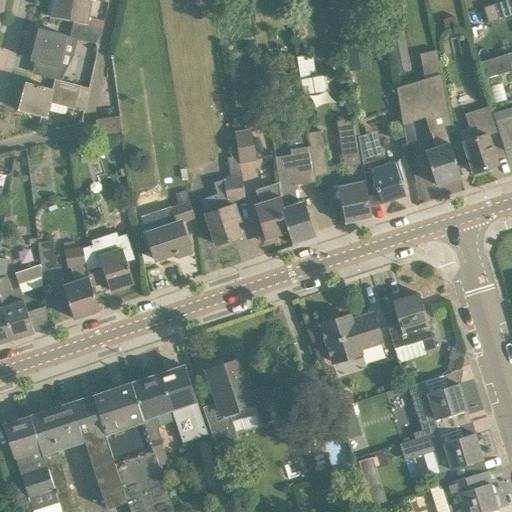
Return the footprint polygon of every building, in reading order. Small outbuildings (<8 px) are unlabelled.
[(52,0),(49,18),(73,23),(86,26),(91,2),(84,1),(83,0),(52,0)] [(511,16),(511,0),(483,8),(487,23),(511,16)] [(409,69),(398,12),(383,15),(394,72),(409,69)] [(69,38),(77,40),(98,45),(102,29),(86,26),(73,23),(69,38)] [(31,61),(58,67),(66,36),(39,30),(31,61)] [(369,42),(350,43),(351,67),(370,66),(369,42)] [(396,89),(399,103),(406,146),(416,143),(412,122),(425,118),(429,134),(430,134),(435,148),(425,152),(436,185),(460,177),(444,127),(450,126),(444,90),(436,51),(420,54),(424,80),(396,89)] [(511,72),(511,53),(507,56),(478,64),(482,80),(511,71),(511,72)] [(315,78),(311,56),(296,58),(302,95),(326,91),(324,76),(315,78)] [(75,110),(80,87),(55,80),(52,90),(25,83),(18,111),(46,118),(50,103),(75,110)] [(499,132),(493,114),(491,106),(465,115),(473,139),(463,142),(473,173),(497,165),(488,136),(499,132)] [(511,107),(493,114),(499,132),(504,152),(511,149),(511,107)] [(95,121),(98,136),(117,133),(115,118),(95,121)] [(343,168),(363,164),(358,137),(355,119),(336,122),(343,168)] [(234,133),(238,157),(239,164),(255,160),(249,130),(234,133)] [(308,134),(310,147),(315,177),(328,174),(320,132),(308,134)] [(365,184),(370,207),(405,195),(400,182),(404,181),(398,162),(386,166),(380,147),(369,150),(364,135),(358,137),(363,164),(366,183),(365,184)] [(275,158),(279,183),(282,209),(280,210),(288,233),(292,245),(315,237),(304,202),(297,204),(295,186),(316,183),(315,177),(310,147),(290,151),(291,155),(275,158)] [(242,177),(239,164),(238,157),(227,159),(230,179),(223,180),(224,182),(214,184),(217,195),(201,200),(206,215),(216,245),(240,237),(236,223),(240,222),(233,201),(245,199),(242,177)] [(276,237),(288,233),(280,210),(282,209),(279,183),(255,191),(259,204),(256,205),(262,223),(260,223),(265,240),(267,245),(277,241),(276,237)] [(365,184),(365,183),(337,188),(345,224),(372,218),(370,207),(365,184)] [(170,209),(176,224),(146,234),(155,261),(176,254),(178,258),(191,254),(181,223),(195,218),(190,203),(170,209)] [(37,244),(40,266),(41,271),(56,269),(53,241),(37,244)] [(94,244),(83,248),(87,272),(91,287),(107,282),(109,291),(133,283),(122,250),(98,258),(94,244)] [(91,287),(87,272),(83,248),(65,251),(67,267),(70,267),(75,282),(63,286),(74,320),(99,311),(91,287)] [(41,277),(41,271),(40,266),(15,274),(18,284),(41,277)] [(0,278),(0,299),(13,340),(34,333),(24,301),(13,305),(14,301),(6,276),(0,278)] [(436,348),(419,294),(392,303),(399,324),(387,328),(394,349),(421,341),(424,352),(436,348)] [(0,343),(13,340),(0,299),(0,343)] [(361,354),(360,350),(381,343),(372,314),(351,321),(349,316),(320,325),(332,363),(361,354)] [(205,366),(218,402),(202,408),(215,447),(237,439),(231,422),(256,414),(254,409),(256,408),(242,367),(244,366),(241,359),(230,362),(230,364),(224,366),(222,360),(205,366)] [(184,367),(160,374),(175,421),(190,416),(196,433),(206,430),(184,367)] [(175,421),(160,374),(131,384),(152,447),(162,444),(157,427),(175,421)] [(413,433),(415,440),(460,426),(470,422),(458,384),(448,387),(444,376),(408,387),(421,431),(413,433)] [(173,511),(152,447),(131,384),(93,397),(128,502),(131,511),(173,511)] [(93,397),(31,417),(44,458),(58,453),(57,449),(84,440),(107,509),(128,502),(93,397)] [(47,465),(44,458),(31,417),(4,426),(33,511),(59,503),(47,465)] [(463,437),(460,426),(415,440),(399,444),(404,461),(444,449),(451,470),(482,461),(474,434),(463,437)] [(51,464),(47,465),(59,503),(62,511),(68,511),(76,510),(61,467),(53,470),(51,464)] [(492,511),(498,510),(486,472),(441,486),(449,511),(492,511)]
